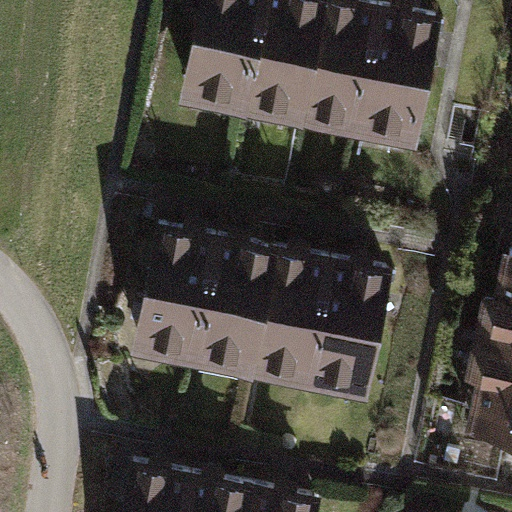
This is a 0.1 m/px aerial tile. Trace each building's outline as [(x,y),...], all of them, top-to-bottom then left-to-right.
[(202,0),(188,74),(245,85),(261,0),(202,0)] [(261,0),(245,85),(302,96),(320,0),(261,0)] [(377,0),(320,0),(302,96),(359,107),(380,0),(377,0)] [(380,0),(359,107),(416,118),(436,11),(380,0)] [(217,230),(160,218),(139,325),(197,336),(217,230)] [(275,241),(217,230),(197,336),(254,347),(275,241)] [(332,252),(275,241),(254,347),(311,358),(332,252)] [(493,331),(511,334),(511,245),(493,331)] [(389,263),(332,252),(311,358),(368,369),(389,263)] [(511,334),(493,331),(474,417),(511,424),(511,334)] [(182,511),(191,468),(135,456),(123,511),(182,511)] [(241,511),(248,478),(191,468),(182,511),(241,511)] [(311,511),(316,492),(248,478),(241,511),(311,511)]
